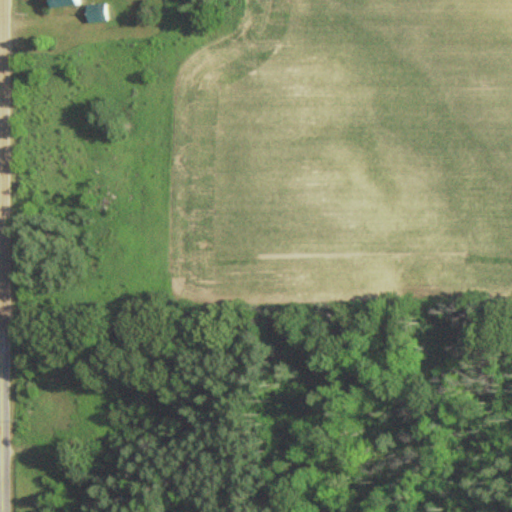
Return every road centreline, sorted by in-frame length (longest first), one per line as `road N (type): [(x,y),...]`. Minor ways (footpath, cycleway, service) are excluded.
road 1 (residential): [(1,340),(0,148)]
road 2 (residential): [(0,511),(1,340)]
